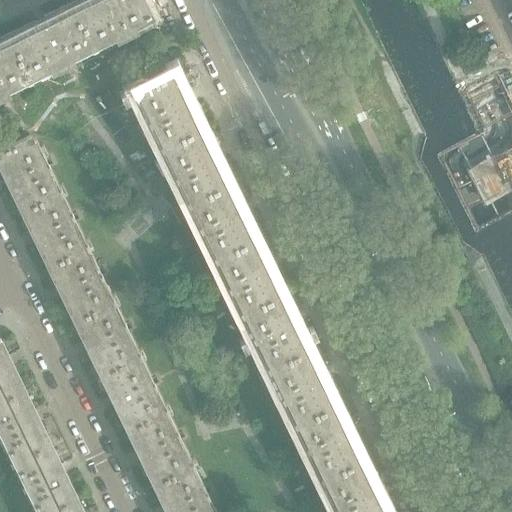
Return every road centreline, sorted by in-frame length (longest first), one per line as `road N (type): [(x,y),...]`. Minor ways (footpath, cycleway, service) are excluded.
road 1 (secondary): [(219,0),(475,511)]
road 2 (residential): [(204,0),(203,30),(421,511)]
road 3 (secondary): [(511,500),(269,0)]
road 4 (residential): [(122,511),(14,288)]
